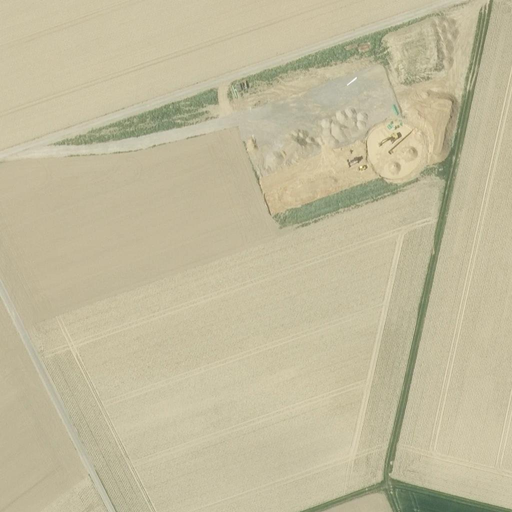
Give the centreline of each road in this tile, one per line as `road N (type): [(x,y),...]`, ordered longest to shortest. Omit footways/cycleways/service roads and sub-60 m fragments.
road 1 (track): [(487,0),(383,487)]
road 2 (track): [(0,156),(450,0)]
road 3 (unclassified): [(112,511),(0,285)]
